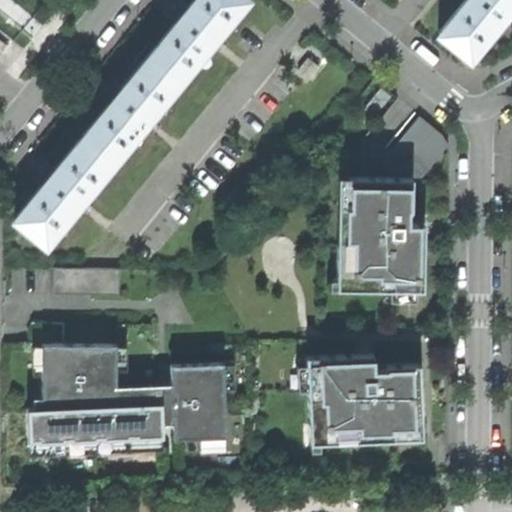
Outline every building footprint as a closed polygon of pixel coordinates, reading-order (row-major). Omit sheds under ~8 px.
[(213,42),(247,0),(196,0),(190,9),(187,7),(183,11),(179,16),(182,18),(124,89),(121,87),(116,93),(112,99),(115,101),(58,170),(55,168),(50,173),(45,180),(48,183),(20,217),(49,241),(80,204),(146,124),(213,42)] [(511,0),(462,0),(438,30),(468,54),(511,0)] [(409,179),(339,176),(335,285),(420,288),(422,232),(422,220),(407,219),(409,179)] [(121,269),(55,269),(55,295),(121,295),(121,269)] [(118,342),(35,344),(37,440),(166,437),(167,447),(230,445),(228,362),(168,364),(169,383),(165,383),(119,384),(118,342)] [(364,356),(306,359),(310,442),(418,436),(414,363),(374,365),(373,355),(364,356)]
